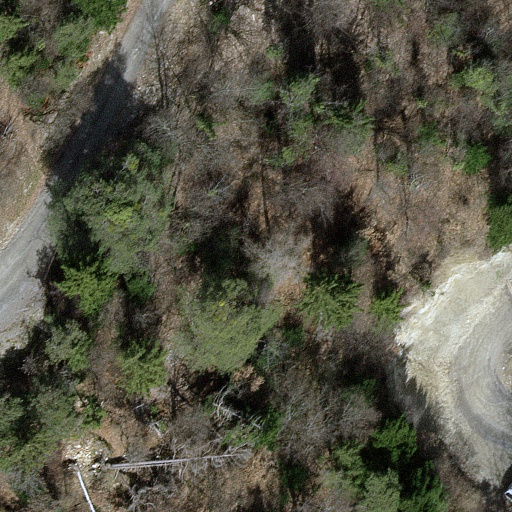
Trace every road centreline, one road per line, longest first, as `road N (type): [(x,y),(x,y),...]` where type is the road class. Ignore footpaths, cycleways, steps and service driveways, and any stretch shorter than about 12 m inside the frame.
road 1 (track): [(0,307),(76,243),(184,0)]
road 2 (track): [(511,300),(474,343),(472,382),(486,410),(511,417)]
